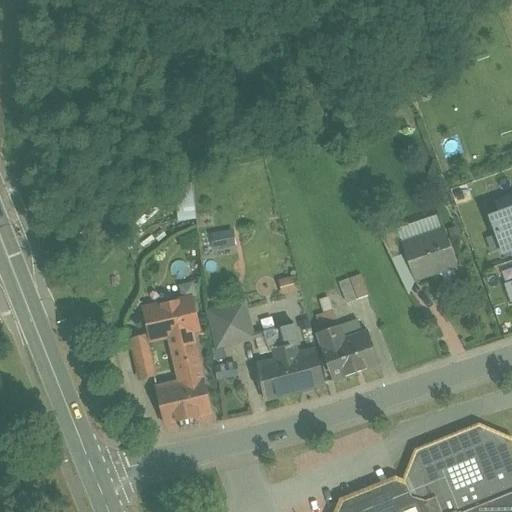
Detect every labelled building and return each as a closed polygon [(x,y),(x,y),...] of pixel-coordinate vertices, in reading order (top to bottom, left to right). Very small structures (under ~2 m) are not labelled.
[(192,184),(176,185),(179,221),(195,219),(192,184)] [(511,211),(492,219),(504,251),(511,247),(511,211)] [(399,226),(380,232),(392,258),(406,253),(403,244),(404,244),(399,226)] [(404,244),(403,244),(406,253),(416,279),(457,265),(445,230),(404,244)] [(233,231),(211,235),(214,250),(236,246),(233,231)] [(370,296),(362,275),(351,279),(359,300),(370,296)] [(350,279),(341,283),(348,304),(358,300),(350,279)] [(280,285),(282,295),(300,291),(297,280),(280,285)] [(192,299),(146,309),(154,340),(171,335),(174,347),(196,342),(193,330),(199,329),(196,315),(199,310),(197,303),(192,300),(192,299)] [(245,303),(210,313),(219,346),(220,347),(223,346),(254,338),(245,303)] [(334,310),(317,316),(320,326),(337,320),(334,310)] [(281,359),(260,365),(268,397),(325,382),(317,349),(295,355),(292,345),(299,344),(294,324),(266,331),(271,351),(279,349),(281,359)] [(369,330),(347,338),(342,324),(317,333),(333,380),(380,364),(369,330)] [(146,336),(133,339),(142,379),(155,376),(146,336)] [(196,342),(174,347),(182,382),(159,387),(167,424),(213,413),(196,342)] [(223,346),(220,347),(219,346),(215,347),(218,360),(227,358),(223,346)] [(482,429),(419,454),(406,485),(400,483),(394,485),(345,504),(342,511),(511,511),(511,443),(511,442),(482,429)]
